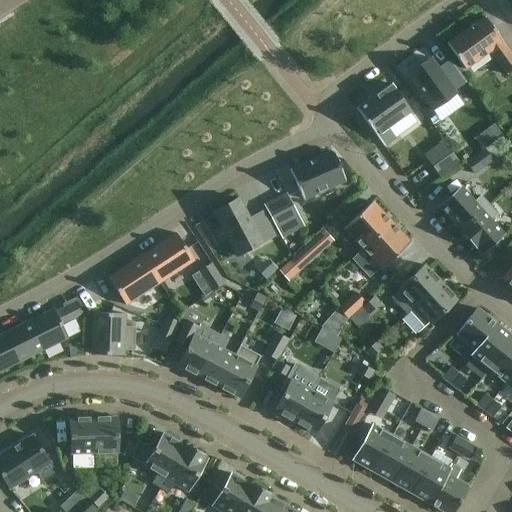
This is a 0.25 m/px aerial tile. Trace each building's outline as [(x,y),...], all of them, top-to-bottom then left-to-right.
[(511,55),(484,17),(446,44),(465,69),(489,51),(506,75),(511,70),(511,55)] [(464,82),(449,60),(438,69),(430,58),(406,75),(431,110),(455,93),(453,90),(464,82)] [(387,128),(410,112),(390,84),(356,109),(383,147),(384,146),(395,138),(387,128)] [(494,124),(487,129),(495,139),(501,135),(494,124)] [(492,160),(484,149),(465,163),(473,174),(492,160)] [(332,151),(289,170),(302,199),(344,180),(332,151)] [(431,166),(440,178),(459,164),(451,152),(431,166)] [(461,187),(440,206),(461,229),(488,204),(480,196),(474,202),(461,187)] [(291,219),(289,214),(295,211),(286,194),(264,206),(276,227),(291,219)] [(238,198),(212,212),(235,256),(274,235),(261,212),(249,218),(238,198)] [(362,249),(391,222),(372,202),(343,228),(362,249)] [(476,247),(481,252),(502,233),(489,219),(496,213),(488,204),(461,229),(460,230),(476,247)] [(410,243),(391,222),(362,249),(381,270),(410,243)] [(322,230),(297,253),(307,263),(332,241),(322,230)] [(175,233),(141,255),(159,283),(193,260),(175,233)] [(159,283),(141,255),(107,278),(125,305),(159,283)] [(211,291),(223,284),(210,263),(198,271),(211,291)] [(398,289),(390,297),(406,313),(413,306),(440,282),(424,265),(398,289)] [(511,265),(502,279),(511,286),(511,265)] [(320,277),(332,288),(340,280),(328,269),(320,277)] [(406,313),(402,317),(417,333),(428,322),(429,323),(455,299),(440,282),(413,306),(406,313)] [(364,302),(355,292),(337,308),(347,318),(364,302)] [(256,293),(249,306),(257,311),(264,298),(256,293)] [(372,297),(362,307),(368,314),(379,304),(372,297)] [(53,308),(16,327),(31,356),(67,338),(61,325),(55,312),(53,308)] [(63,308),(55,312),(61,325),(70,321),(63,308)] [(476,308),(455,335),(474,350),(470,355),(471,355),(496,324),(476,308)] [(124,314),(92,313),(90,354),(123,355),(123,350),(133,351),(134,327),(124,326),(124,314)] [(165,316),(161,325),(174,331),(178,322),(165,316)] [(270,340),(279,324),(270,319),(261,335),(270,340)] [(185,320),(174,341),(186,348),(198,326),(185,320)] [(511,336),(496,324),(471,355),(488,369),(511,339),(511,336)] [(174,331),(161,325),(157,334),(170,340),(174,331)] [(186,348),(177,365),(197,376),(214,345),(219,335),(199,325),(198,326),(186,348)] [(0,371),(31,356),(16,327),(0,334),(0,371)] [(275,332),(263,353),(276,360),(288,339),(275,332)] [(214,345),(197,376),(217,387),(234,355),(223,349),(228,340),(219,335),(214,345)] [(511,339),(488,369),(505,383),(511,374),(511,339)] [(364,351),(371,359),(382,349),(375,342),(364,351)] [(234,355),(217,387),(238,398),(260,356),(239,345),(234,355)] [(290,368),(278,361),(273,370),(285,376),(290,368)] [(373,371),(360,364),(356,372),(368,379),(373,371)] [(449,383),(457,373),(450,366),(441,377),(449,383)] [(291,379),(273,410),(293,422),(311,391),(299,384),(305,375),(296,370),(291,380),(291,379)] [(270,373),(263,388),(272,392),(279,377),(270,373)] [(457,373),(449,383),(457,390),(465,379),(457,373)] [(393,397),(379,389),(367,410),(373,414),(381,418),(393,397)] [(311,391),(293,422),(314,433),(331,402),(311,391)] [(483,411),(492,400),(484,393),(475,404),(483,411)] [(355,404),(341,429),(352,435),(366,410),(365,409),(368,403),(360,399),(356,405),(355,404)] [(492,400),(483,411),(491,417),(500,406),(492,400)] [(422,426),(429,414),(420,409),(413,421),(422,426)] [(437,419),(429,414),(422,426),(431,431),(437,419)] [(115,417),(92,418),(93,453),(116,452),(115,417)] [(92,418),(69,418),(70,454),(71,454),(72,466),(92,465),(92,453),(93,453),(92,418)] [(371,471),(391,436),(371,425),(352,460),(371,471)] [(159,488),(185,444),(185,443),(184,445),(163,433),(143,466),(157,473),(151,483),(159,488)] [(31,435),(0,455),(0,475),(8,488),(35,471),(41,481),(53,473),(47,464),(49,462),(31,435)] [(391,436),(371,471),(390,481),(410,447),(391,436)] [(457,453),(464,441),(455,436),(448,448),(457,453)] [(126,440),(122,454),(131,457),(135,443),(126,440)] [(472,446),(464,441),(457,453),(466,458),(472,446)] [(137,442),(130,462),(139,464),(140,465),(146,445),(137,442)] [(205,455),(185,444),(159,488),(168,492),(173,483),(186,491),(206,458),(203,457),(205,455)] [(429,458),(410,447),(390,481),(410,492),(429,458)] [(448,468),(429,458),(410,492),(429,503),(448,468)] [(450,465),(448,468),(429,503),(444,511),(452,511),(467,486),(454,479),(459,470),(450,465)] [(233,511),(251,483),(251,482),(249,484),(231,473),(211,506),(221,511),(233,511)] [(258,511),(270,493),(251,483),(233,511),(258,511)] [(96,486),(85,497),(96,509),(108,499),(96,486)] [(123,492),(119,500),(125,503),(130,496),(123,492)] [(270,494),(270,493),(258,511),(283,511),(287,506),(269,496),(270,494)] [(85,498),(70,511),(93,511),(96,510),(85,498)]
